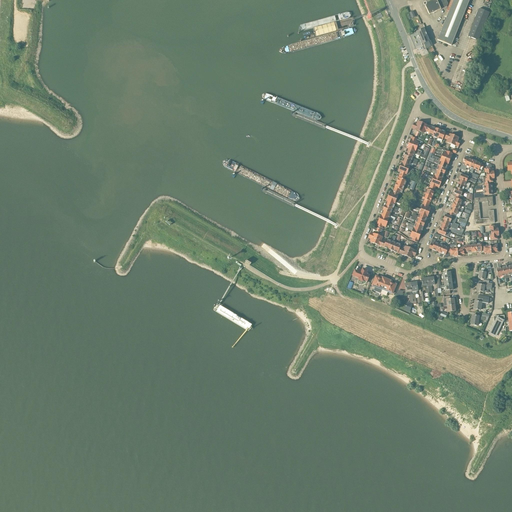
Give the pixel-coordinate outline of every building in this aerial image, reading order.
[(446,0),(432,0),(424,4),(429,14),(440,9),(446,6),(447,3),(446,0)] [(453,0),(448,12),(437,40),(451,46),(469,0),(453,0)] [(479,9),(468,37),(478,41),(489,13),(479,9)] [(430,41),(425,29),(416,32),(418,36),(417,37),(418,41),(420,40),(422,44),(430,41)] [(418,131),(422,123),(417,121),(416,124),(414,123),(411,129),(418,131)] [(426,131),(428,126),(422,123),(418,131),(423,133),(424,131),(426,131)] [(432,137),(435,129),(428,126),(426,131),(428,132),(428,135),(432,137)] [(445,139),(447,133),(440,130),(437,138),(437,139),(442,140),(443,138),(445,139)] [(450,144),(454,136),(447,133),(445,139),(447,140),(446,143),(450,144)] [(454,136),(450,144),(458,147),(460,142),(457,140),(458,138),(454,136)] [(408,144),(417,147),(419,140),(411,137),(408,144)] [(407,148),(407,149),(420,154),(423,155),(427,157),(427,156),(424,155),(421,154),(422,152),(416,150),(417,147),(408,144),(407,148)] [(405,153),(413,156),(414,154),(420,157),(421,154),(420,154),(407,149),(405,153)] [(441,157),(449,161),(452,154),(447,151),(444,150),(443,153),(441,157)] [(405,153),(403,158),(417,164),(418,161),(412,159),(413,156),(405,153)] [(449,161),(441,157),(440,159),(435,157),(433,156),(432,159),(434,159),(448,165),(449,161)] [(469,167),(472,160),(465,157),(460,169),(461,169),(461,170),(463,171),(463,170),(465,171),(467,166),(469,167)] [(446,169),(448,165),(434,159),(433,162),(438,164),(438,166),(446,169)] [(472,160),(469,167),(468,170),(470,171),(470,172),(472,173),(474,169),(473,169),(476,162),(472,160)] [(409,168),(409,166),(401,162),(399,167),(408,170),(411,171),(413,172),(414,170),(409,168)] [(476,162),(473,169),(474,169),(478,171),(481,172),(484,165),(481,164),(476,162)] [(436,171),(444,174),(446,170),(446,169),(438,166),(437,169),(432,167),(431,169),(430,169),(436,171)] [(400,172),(400,175),(405,177),(406,175),(409,176),(411,171),(408,170),(399,167),(398,171),(400,172)] [(431,169),(430,171),(435,173),(434,175),(442,179),(444,174),(436,171),(431,169)] [(459,179),(466,182),(467,180),(475,183),(476,181),(468,177),(461,175),(459,179)] [(396,183),(404,186),(407,179),(405,178),(399,176),(396,183)] [(470,184),(466,182),(459,179),(457,184),(468,188),(469,188),(470,184)] [(439,188),(441,183),(432,180),(430,187),(435,189),(436,187),(439,188)] [(402,191),(404,186),(396,183),(393,190),(399,192),(401,193),(402,191)] [(469,188),(468,188),(457,184),(455,188),(462,191),(463,189),(467,190),(470,191),(472,192),(473,190),(471,189),(469,188)] [(424,194),(432,197),(435,190),(427,187),(424,194)] [(457,194),(456,196),(460,198),(463,199),(464,197),(460,196),(462,191),(455,188),(453,193),(457,194)] [(474,198),(481,198),(484,197),(484,195),(492,194),(491,190),(484,190),(484,193),(474,194),(474,198)] [(396,200),(399,193),(393,191),(392,193),(390,192),(388,197),(396,200)] [(432,197),(424,194),(421,201),(429,204),(430,202),(432,197)] [(463,199),(460,198),(456,196),(453,203),(460,206),(462,201),(463,202),(464,199),(463,199)] [(386,201),(384,206),(398,211),(399,209),(393,207),(394,204),(386,201)] [(421,209),(429,213),(431,208),(428,207),(429,205),(423,203),(421,209)] [(451,207),(462,212),(462,211),(463,209),(459,208),(460,206),(453,203),(451,207)] [(397,213),(398,211),(384,206),(382,210),(391,214),(391,211),(394,212),(396,213),(397,213)] [(419,214),(427,217),(429,213),(421,209),(415,207),(415,208),(414,207),(413,207),(412,209),(417,211),(417,213),(419,214)] [(461,214),(462,212),(451,207),(449,214),(456,217),(458,212),(461,214)] [(382,210),(381,215),(394,220),(395,218),(390,216),(391,214),(382,210)] [(445,215),(443,220),(455,224),(457,218),(456,217),(449,214),(448,216),(445,215)] [(416,221),(415,223),(423,226),(425,222),(412,217),(411,219),(416,221)] [(385,227),(387,223),(379,219),(376,226),(382,228),(383,226),(385,227)] [(466,221),(464,220),(460,219),(459,222),(461,223),(460,225),(464,227),(465,227),(467,221),(466,221)] [(443,220),(441,224),(457,230),(458,226),(455,224),(443,220)] [(408,226),(421,231),(422,231),(423,226),(415,223),(414,226),(414,225),(414,224),(411,223),(410,224),(409,224),(408,226)] [(439,228),(439,229),(446,231),(447,231),(447,229),(451,231),(451,232),(462,236),(463,233),(457,230),(441,224),(439,228)] [(412,230),(411,233),(420,236),(421,231),(408,226),(407,228),(412,230)] [(446,231),(439,229),(437,233),(445,236),(449,238),(451,233),(447,231),(446,231)] [(374,244),(378,235),(371,233),(368,238),(371,239),(370,242),(374,244)] [(417,243),(420,236),(411,233),(410,237),(409,239),(411,240),(417,243)] [(381,247),(383,241),(381,240),(382,237),(378,235),(374,244),(381,247)] [(439,244),(438,244),(434,242),(435,240),(432,239),(429,248),(431,249),(436,251),(439,244)] [(391,241),(386,240),(385,242),(383,241),(381,247),(388,249),(391,241)] [(439,244),(436,251),(440,253),(443,246),(445,242),(444,242),(442,242),(440,241),(438,244),(439,244)] [(399,254),(402,248),(400,247),(400,245),(396,243),(393,251),(399,254)] [(406,257),(410,248),(405,246),(404,249),(402,248),(399,254),(406,257)] [(448,248),(443,246),(440,253),(445,255),(446,253),(450,253),(450,249),(450,247),(448,248)] [(410,248),(406,257),(411,259),(412,256),(415,257),(417,251),(410,248)] [(362,271),(359,269),(358,272),(355,271),(353,276),(359,278),(358,280),(359,280),(358,282),(361,283),(362,281),(363,282),(363,280),(367,282),(370,276),(368,275),(369,273),(366,272),(367,271),(362,269),(362,271)] [(482,282),(484,282),(488,283),(489,280),(487,280),(488,274),(491,273),(490,270),(485,271),(485,273),(480,272),(478,279),(483,280),(482,282)] [(382,290),(386,279),(383,278),(381,277),(380,278),(375,276),(372,285),(382,290)] [(426,293),(429,292),(427,278),(421,279),(422,287),(425,286),(426,293)] [(386,279),(382,290),(392,294),(396,285),(391,283),(391,282),(386,279)] [(484,282),(483,285),(477,284),(476,291),(483,292),(484,290),(488,290),(491,290),(492,287),(492,284),(488,283),(484,282)] [(441,285),(437,286),(437,289),(441,288),(444,288),(445,291),(442,291),(442,295),(450,294),(450,290),(452,290),(452,284),(444,285),(441,285)] [(488,304),(489,297),(478,295),(477,302),(475,301),(473,309),(480,310),(481,303),(488,304)] [(445,306),(454,305),(454,299),(450,299),(449,296),(444,297),(444,300),(443,300),(444,307),(445,306)] [(248,332),(252,325),(218,305),(214,312),(248,332)] [(481,317),(479,316),(472,315),(471,325),(477,326),(478,319),(487,321),(488,318),(490,315),(482,314),(481,317)] [(504,315),(493,316),(493,318),(494,323),(488,335),(495,338),(498,339),(503,334),(499,331),(501,326),(505,326),(504,315)]
